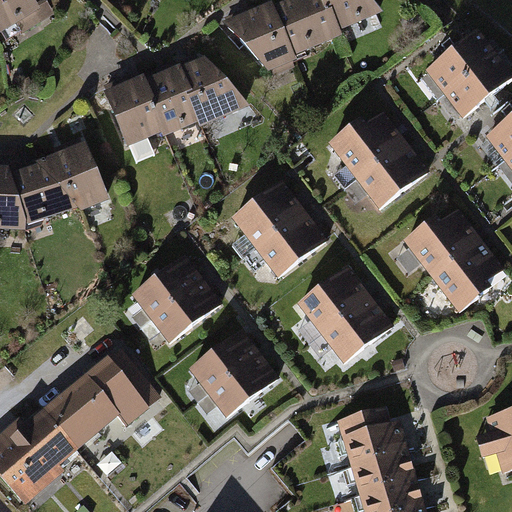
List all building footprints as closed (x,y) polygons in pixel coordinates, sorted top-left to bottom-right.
[(0,0),(0,34),(17,25),(23,35),(56,15),(46,0),(0,0)] [(272,2),(223,24),(268,74),(297,62),(295,58),(345,37),(343,32),(385,14),(372,0),(289,0),(274,7),(272,2)] [(511,73),(479,31),(426,72),(464,120),(511,83),(511,73)] [(144,76),(103,93),(127,149),(162,135),(164,139),(198,125),(200,130),(251,108),(205,58),(181,69),(180,66),(146,80),(144,76)] [(362,119),(329,145),(381,212),(431,172),(385,112),(367,126),(362,119)] [(511,118),(487,138),(511,170),(511,118)] [(8,168),(0,167),(0,231),(25,233),(26,227),(77,210),(81,214),(111,202),(86,140),(32,162),(33,165),(11,174),(8,168)] [(283,181),(233,220),(280,279),(330,240),(283,181)] [(437,219),(405,243),(461,316),(495,290),(490,284),(507,271),(460,210),(441,224),(437,219)] [(186,256),(132,297),(170,346),(224,306),(186,256)] [(349,267),(299,306),(345,366),(396,327),(349,267)] [(244,331),(190,372),(226,420),(280,380),(244,331)] [(19,421),(0,437),(0,477),(25,507),(65,473),(61,469),(119,420),(128,431),(166,399),(124,349),(110,360),(108,358),(25,428),(19,421)] [(403,359),(392,363),(395,373),(406,369),(403,359)] [(386,408),(337,422),(364,511),(427,511),(401,422),(391,425),(386,408)] [(511,412),(487,419),(491,434),(477,438),(483,460),(498,456),(504,475),(511,472),(511,412)]
